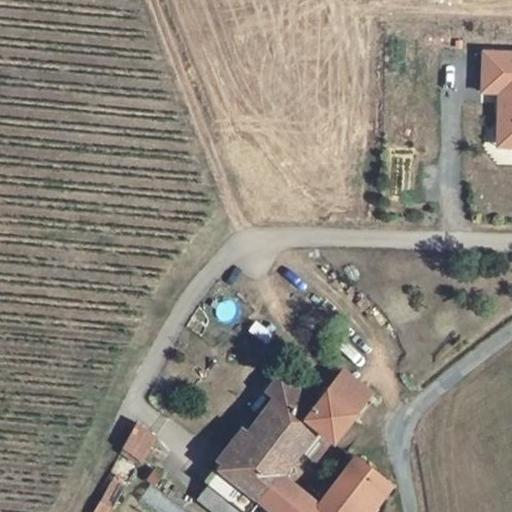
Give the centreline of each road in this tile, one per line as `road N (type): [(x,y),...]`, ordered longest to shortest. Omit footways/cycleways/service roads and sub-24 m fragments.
road 1 (track): [(251,240),(218,175),(154,0)]
road 2 (unclassified): [(408,511),(402,442),(421,402),(511,326)]
